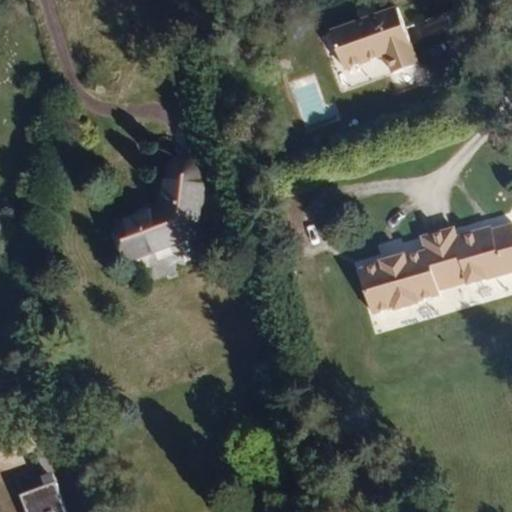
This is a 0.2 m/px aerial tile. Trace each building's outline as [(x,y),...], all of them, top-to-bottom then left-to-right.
[(478,0),(455,0),(458,9),(479,3),(478,0)] [(420,67),(401,8),(373,17),(374,20),(362,25),(361,22),(333,31),(346,72),(389,58),(395,76),(420,67)] [(201,233),(210,171),(205,164),(197,160),(189,159),(180,161),(175,164),(168,171),(164,210),(121,227),(133,259),(201,233)] [(511,274),(511,225),(496,231),(495,228),(458,238),(470,283),(470,287),(511,274)] [(470,283),(458,238),(455,229),(424,238),(428,252),(431,252),(441,292),(470,283)] [(441,292),(431,252),(428,252),(410,257),(408,255),(383,262),(384,264),(362,270),(374,315),(396,309),(399,311),(421,306),(421,302),(442,296),(441,292)] [(64,511),(55,488),(23,500),(27,511),(64,511)]
